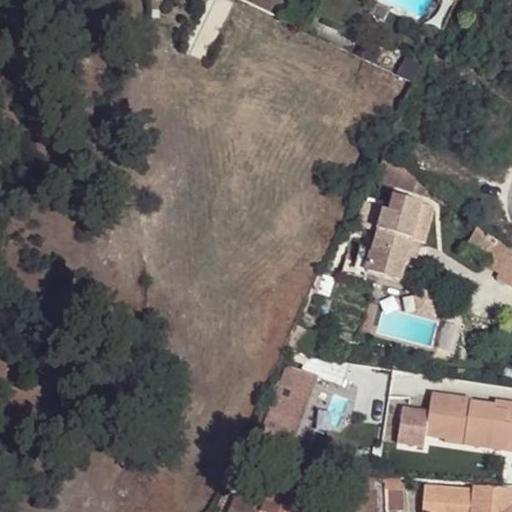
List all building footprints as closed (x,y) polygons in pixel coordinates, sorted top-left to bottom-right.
[(432,198),(385,165),(373,186),(428,205),(432,198)] [(386,239),(412,246),(423,249),(433,213),(396,202),(386,239)] [(511,254),(494,241),(481,233),(465,257),(511,290),(511,254)] [(401,289),(412,246),(386,239),(380,237),(368,279),(401,289)] [(423,249),(412,246),(401,289),(412,292),(423,249)] [(288,336),(278,359),(300,362),(310,339),(288,336)] [(310,375),(286,367),(265,425),(289,434),(310,375)] [(502,441),(511,442),(511,404),(499,402),(498,411),(486,409),(487,404),(464,401),(465,399),(424,394),(419,435),(438,438),(458,440),(457,444),(500,450),(502,441)] [(498,411),(499,402),(487,401),(487,404),(486,409),(498,411)] [(511,452),(511,442),(502,441),(500,450),(511,452)] [(292,511),(302,488),(270,476),(261,500),(235,490),(226,511),(292,511)] [(357,489),(357,480),(347,479),(346,488),(339,488),(338,511),(376,511),(376,489),(357,489)] [(421,511),(465,511),(468,490),(421,485),(419,511),(421,511)] [(405,510),(405,489),(387,489),(388,511),(405,510)] [(511,511),(511,492),(473,489),(470,511),(511,511)]
